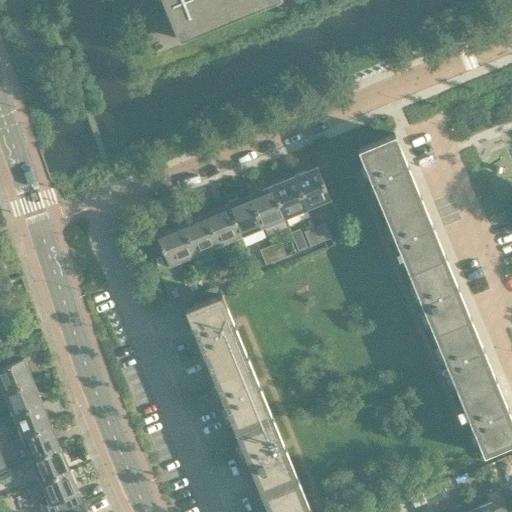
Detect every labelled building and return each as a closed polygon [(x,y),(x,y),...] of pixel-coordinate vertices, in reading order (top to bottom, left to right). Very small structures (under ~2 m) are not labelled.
[(160,0),(176,39),(244,12),(245,13),(278,0),(160,0)] [(357,149),(382,209),(419,194),(394,134),(357,149)] [(294,175),(308,209),(330,200),(316,166),(294,175)] [(294,175),(271,184),(285,218),(308,209),(294,175)] [(285,218),(271,184),(249,193),(263,227),(285,218)] [(249,193),(227,202),(241,237),(263,227),(249,193)] [(407,270),(444,256),(419,194),(382,209),(407,270)] [(241,237),(227,202),(204,212),(218,246),(241,237)] [(204,212),(182,221),(196,255),(218,246),(204,212)] [(174,264),(196,255),(182,221),(149,234),(153,245),(148,247),(171,303),(209,287),(203,273),(182,281),(174,264)] [(324,223),(314,227),(320,242),(330,237),(324,223)] [(320,242),(314,227),(304,231),(310,246),(320,242)] [(299,229),(291,232),(298,249),(306,246),(299,229)] [(280,241),(270,245),(276,260),(286,256),(280,241)] [(276,260),(270,245),(260,249),(266,264),(276,260)] [(432,332),(470,317),(444,256),(407,270),(432,332)] [(225,264),(231,279),(241,274),(235,260),(225,264)] [(1,262),(0,261),(0,289),(11,285),(1,262)] [(225,264),(203,273),(209,287),(231,279),(225,264)] [(184,309),(209,370),(246,355),(221,294),(184,309)] [(458,393),(495,378),(470,317),(432,332),(458,393)] [(0,394),(2,393),(33,381),(24,358),(18,360),(14,350),(0,355),(0,394)] [(209,370),(234,431),(271,416),(246,355),(209,370)] [(458,393),(483,454),(511,442),(511,420),(495,378),(458,393)] [(33,381),(2,393),(12,416),(42,403),(33,381)] [(42,403),(12,416),(21,438),(51,425),(42,403)] [(234,431),(259,492),(296,477),(271,416),(234,431)] [(51,425),(21,438),(30,460),(61,448),(51,425)] [(61,448),(30,460),(39,483),(70,470),(61,448)] [(364,478),(371,496),(394,487),(387,468),(364,478)] [(70,470),(39,483),(48,505),(41,509),(42,511),(64,511),(83,504),(79,493),(70,470)] [(259,492),(267,511),(310,511),(296,477),(259,492)] [(431,487),(437,501),(447,497),(441,483),(431,487)] [(511,511),(511,491),(510,486),(498,490),(507,511),(511,511)] [(437,501),(431,487),(421,491),(427,505),(437,501)] [(507,511),(498,490),(487,495),(489,501),(467,510),(467,511),(507,511)] [(394,495),(384,499),(389,511),(393,511),(400,509),(394,495)] [(389,511),(384,499),(374,503),(377,511),(389,511)]
